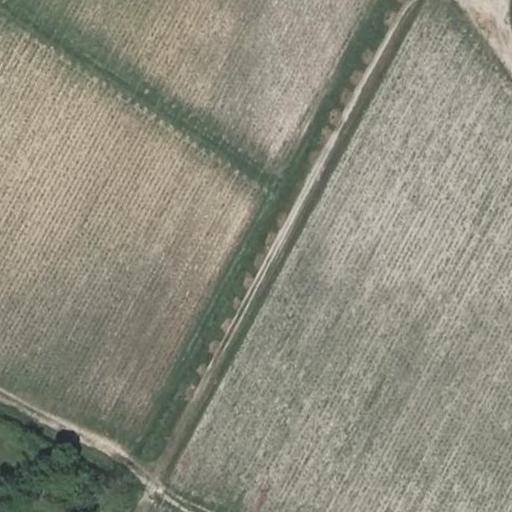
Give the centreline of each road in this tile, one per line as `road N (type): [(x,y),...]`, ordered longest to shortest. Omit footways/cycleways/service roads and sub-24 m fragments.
road 1 (track): [(410,0),(144,486)]
road 2 (track): [(144,486),(118,463),(0,402)]
